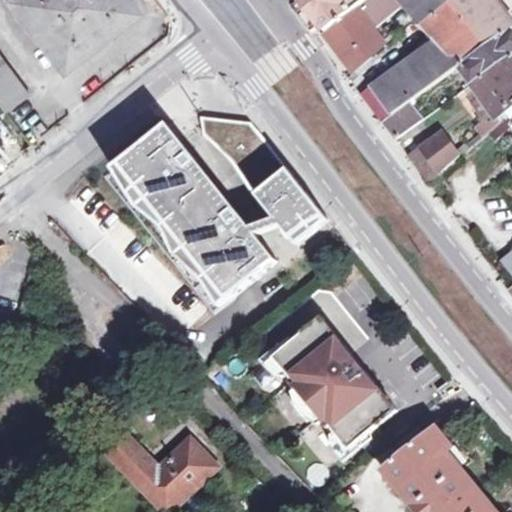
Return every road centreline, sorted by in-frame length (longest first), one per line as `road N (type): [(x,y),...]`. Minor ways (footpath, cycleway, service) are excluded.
road 1 (secondary): [(212,41),(511,407)]
road 2 (secondary): [(511,331),(335,104),(304,43),(269,0)]
road 3 (unknown): [(195,297),(103,190),(59,104),(0,34)]
road 4 (tertiary): [(0,215),(212,41)]
